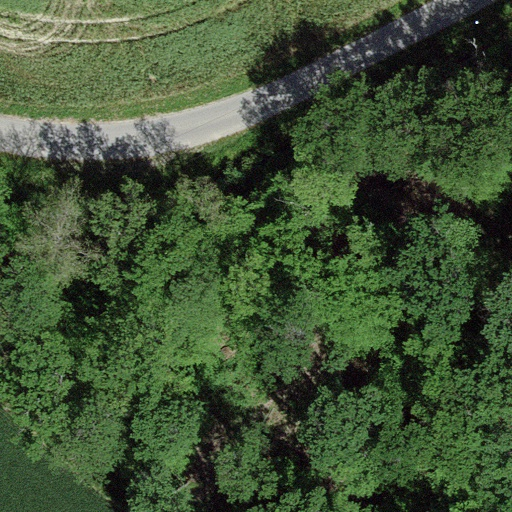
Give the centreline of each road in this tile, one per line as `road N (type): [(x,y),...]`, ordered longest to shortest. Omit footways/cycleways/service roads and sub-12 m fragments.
road 1 (unclassified): [(0,137),(48,144),(163,139),(222,124),(471,0)]
road 2 (track): [(0,381),(148,511)]
